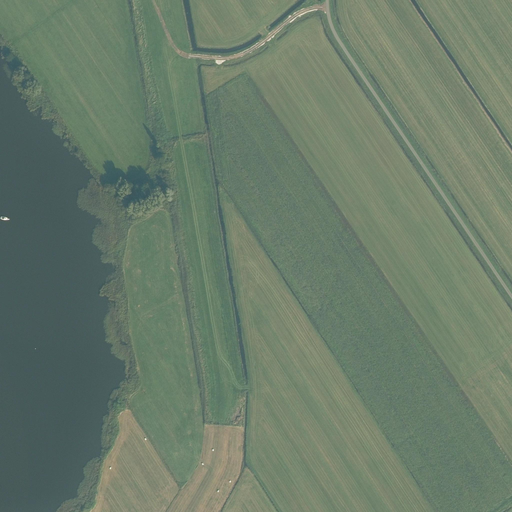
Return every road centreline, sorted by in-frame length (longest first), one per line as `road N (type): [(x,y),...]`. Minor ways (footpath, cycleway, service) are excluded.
road 1 (unclassified): [(511,297),(336,38),(327,0)]
road 2 (track): [(327,7),(306,9),(250,50),(216,58),(176,50),(153,0)]
